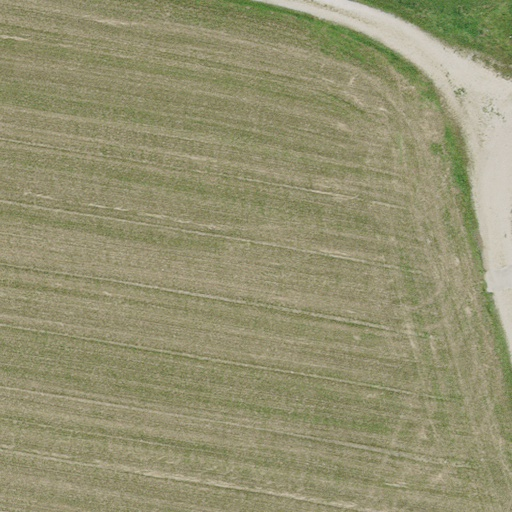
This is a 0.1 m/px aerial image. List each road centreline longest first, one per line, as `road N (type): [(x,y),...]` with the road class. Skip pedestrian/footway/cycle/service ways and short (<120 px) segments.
road 1 (track): [(323,0),(440,59),(511,116)]
road 2 (track): [(508,117),(490,215),(511,289)]
